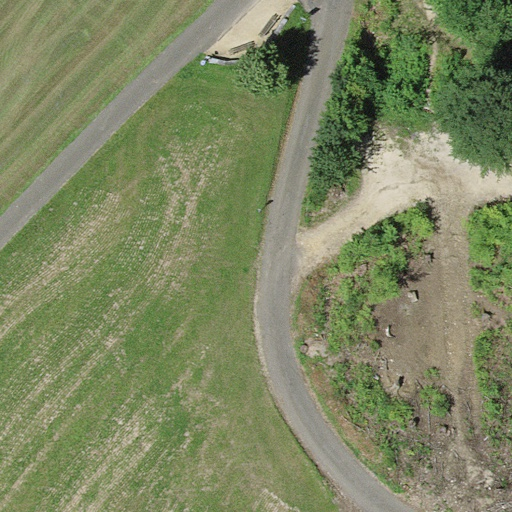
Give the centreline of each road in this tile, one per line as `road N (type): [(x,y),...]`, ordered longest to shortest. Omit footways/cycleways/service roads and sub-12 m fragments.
road 1 (track): [(249,0),(0,247)]
road 2 (track): [(304,258),(370,215),(485,185)]
